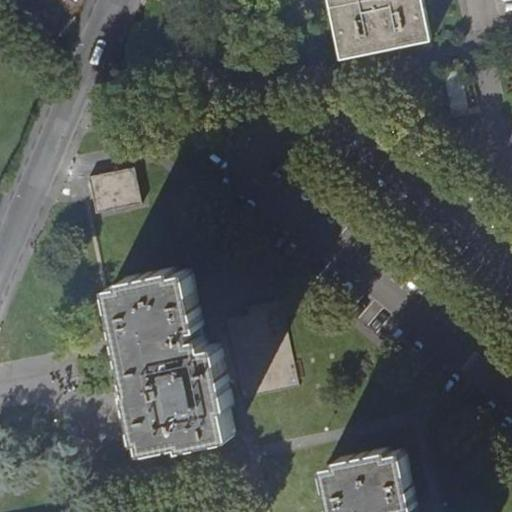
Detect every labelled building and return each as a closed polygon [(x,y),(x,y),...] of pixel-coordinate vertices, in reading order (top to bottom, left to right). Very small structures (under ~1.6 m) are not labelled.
[(424,0),(331,0),(344,58),(433,39),(424,0)] [(137,167),(92,177),(99,213),(145,204),(137,167)] [(219,427),(178,265),(126,276),(127,281),(114,284),(136,386),(134,387),(141,422),(140,422),(143,437),(147,436),(149,445),(177,438),(219,427)] [(180,265),(178,265),(219,427),(222,437),(238,434),(232,405),(236,404),(223,341),(210,343),(207,333),(199,334),(197,326),(206,324),(194,267),(182,270),(180,265)] [(282,295),(246,302),(250,320),(270,396),(302,390),(301,383),(306,381),(302,364),(297,365),(282,295)] [(250,320),(246,302),(233,305),(235,312),(228,314),(247,401),(270,396),(250,320)] [(177,438),(178,442),(187,441),(188,444),(222,437),(219,427),(177,438)] [(150,447),(178,442),(177,438),(149,445),(150,447)] [(411,511),(410,505),(419,504),(408,447),(395,450),(394,445),(359,452),(340,456),(341,461),(327,464),(337,511),(411,511)]
